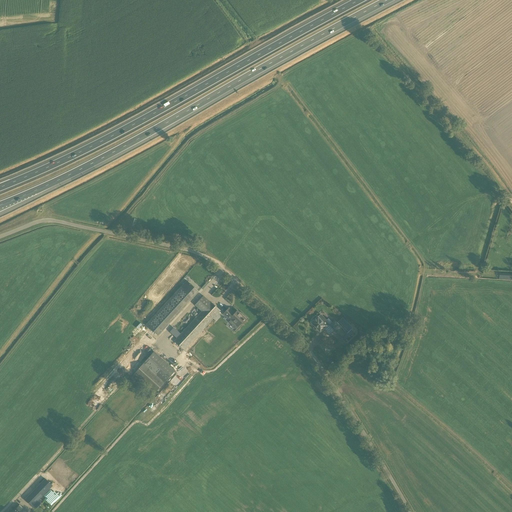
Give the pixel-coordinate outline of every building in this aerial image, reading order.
[(178,290),(190,301),(199,292),(187,281),(178,290)] [(169,299),(146,325),(158,336),(190,301),(178,290),(169,299)] [(195,305),(201,311),(174,341),(184,350),(220,311),(210,302),(203,296),(195,305)] [(237,311),(234,314),(229,309),(229,308),(223,314),(231,321),(232,320),(238,327),(246,319),(237,311)] [(330,326),(333,329),(338,325),(335,321),(332,323),(328,319),(324,323),(318,316),(317,317),(316,316),(313,319),(314,320),(311,323),(320,332),(327,326),(326,326),(328,324),(330,326)] [(134,330),(126,338),(132,344),(134,342),(130,338),(136,331),(134,330)] [(355,334),(351,330),(342,339),(346,343),(355,334)] [(137,350),(126,363),(124,361),(120,365),(126,371),(142,354),(137,350)] [(132,376),(153,395),(175,370),(154,351),(132,376)] [(44,479),(25,499),(35,510),(43,502),(40,499),(52,486),(44,479)]
